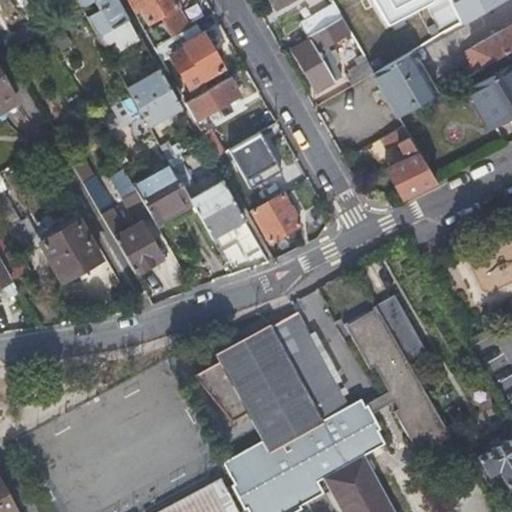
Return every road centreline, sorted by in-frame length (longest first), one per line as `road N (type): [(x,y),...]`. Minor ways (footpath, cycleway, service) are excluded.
road 1 (residential): [(0,346),(245,299),(368,240)]
road 2 (residential): [(226,0),(368,240)]
road 3 (residential): [(368,240),(511,164)]
